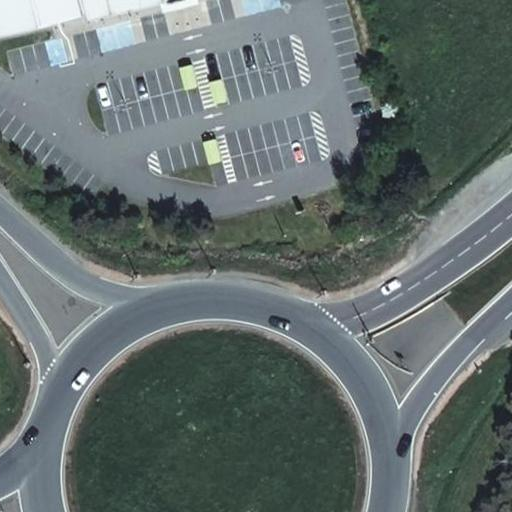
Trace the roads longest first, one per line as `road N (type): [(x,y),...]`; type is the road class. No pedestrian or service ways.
road 1 (secondary): [(511,224),(421,288),(320,333)]
road 2 (primary): [(320,333),(269,305),(212,296),(128,319)]
road 3 (secondary): [(387,446),(433,385),(511,307)]
road 4 (tertiary): [(128,319),(0,207)]
road 5 (primary): [(387,446),(358,371),(320,333)]
